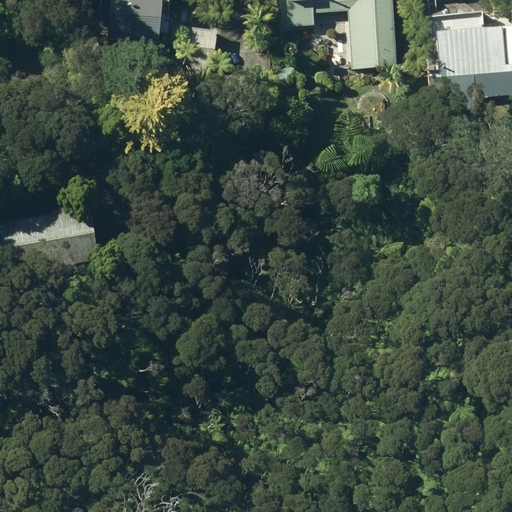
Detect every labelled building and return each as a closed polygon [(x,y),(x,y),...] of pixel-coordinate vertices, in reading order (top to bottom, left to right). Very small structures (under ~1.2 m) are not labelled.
[(114,0),(112,34),(163,38),(165,0),(114,0)] [(351,5),(353,65),(400,62),(397,0),(289,0),(291,21),(317,20),(316,6),(351,5)] [(449,0),(412,0),(412,14),(430,13),(429,1),(450,1),(449,0)] [(433,61),(438,130),(482,127),(479,91),(511,88),(511,15),(441,22),(444,60),(433,61)] [(191,23),(188,56),(216,59),(219,26),(191,23)] [(281,74),(292,85),(305,73),(293,61),(281,74)] [(338,87),(347,70),(337,64),(328,82),(338,87)] [(0,214),(10,267),(105,251),(96,197),(90,198),(89,194),(57,200),(58,204),(0,214)]
